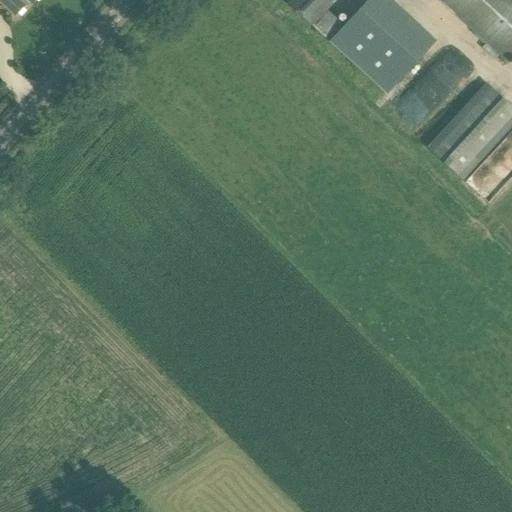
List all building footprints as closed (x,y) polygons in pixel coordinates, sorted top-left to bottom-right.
[(0,0),(0,1),(15,15),(24,4),(20,0),(28,0),(31,2),(32,0),(0,0)] [(288,0),(286,2),(312,26),(327,10),(336,0),(288,0)] [(329,42),(323,47),(373,91),(418,48),(416,45),(427,34),(420,28),(423,26),(390,0),(369,0),(344,25),(329,42)] [(511,0),(436,0),(506,65),(511,57),(511,0)] [(344,25),(327,10),(312,26),(329,42),(344,25)] [(511,103),(484,77),(425,141),(458,172),(511,115),(511,103)]
